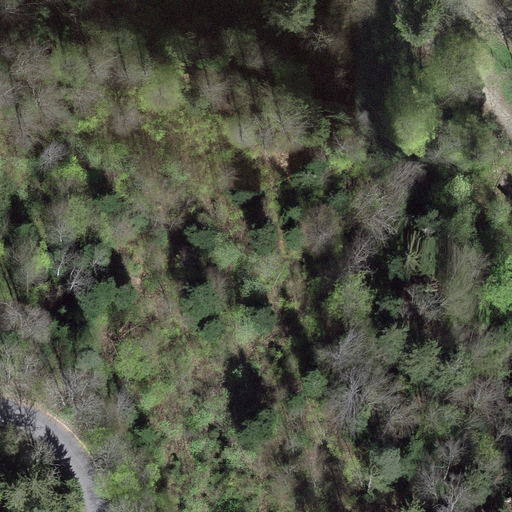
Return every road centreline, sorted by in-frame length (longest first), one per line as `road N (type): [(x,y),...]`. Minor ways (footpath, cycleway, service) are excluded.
road 1 (track): [(511,127),(402,0)]
road 2 (unclassified): [(0,410),(64,444),(98,511)]
